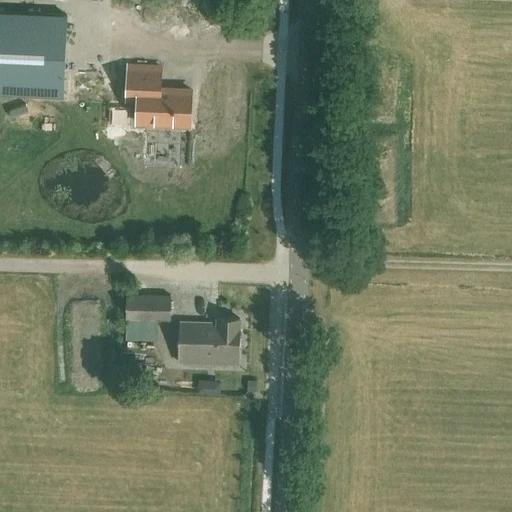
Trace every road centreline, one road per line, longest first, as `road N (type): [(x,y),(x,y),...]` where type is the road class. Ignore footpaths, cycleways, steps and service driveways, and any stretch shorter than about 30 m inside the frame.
road 1 (tertiary): [(286,511),(311,0)]
road 2 (track): [(281,268),(0,260)]
road 3 (track): [(511,268),(281,268)]
